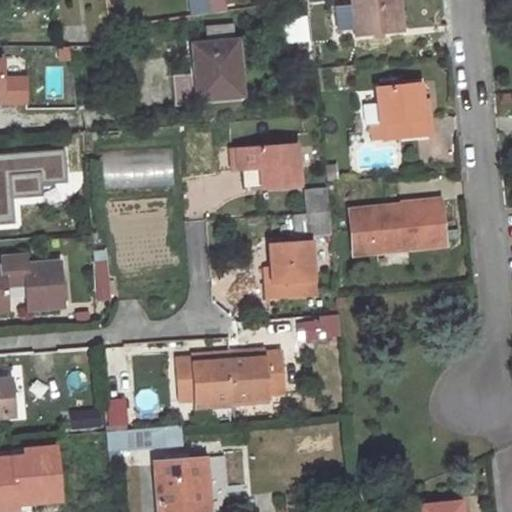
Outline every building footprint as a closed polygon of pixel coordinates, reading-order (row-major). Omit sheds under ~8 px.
[(187,0),(190,16),(208,13),(205,0),(187,0)] [(205,0),(208,13),(225,10),(223,0),(205,0)] [(395,0),(350,0),(354,38),(399,35),(395,0)] [(351,33),(348,6),(332,8),(336,35),(351,33)] [(282,21),(284,44),(308,42),(306,19),(282,21)] [(235,41),(193,45),(195,72),(197,99),(239,95),(235,41)] [(68,46),(58,46),(58,60),(69,59),(68,46)] [(173,102),(197,101),(197,99),(195,72),(171,74),(173,102)] [(25,77),(3,77),(3,98),(0,98),(0,104),(25,104),(25,77)] [(419,84),(376,89),(379,125),(385,125),(387,140),(430,137),(428,120),(423,121),(419,84)] [(260,168),(262,189),(298,187),(296,144),(236,148),(238,170),(251,169),(260,168)] [(102,152),(104,185),(171,181),(169,148),(102,152)] [(238,170),(236,148),(229,149),(230,171),(238,170)] [(63,150),(0,154),(0,223),(12,223),(10,198),(8,175),(39,173),(40,184),(66,182),(63,150)] [(251,169),(253,190),(262,189),(260,168),(251,169)] [(8,175),(10,198),(41,195),(40,184),(39,173),(8,175)] [(302,194),(304,215),(327,214),(325,192),(302,194)] [(438,202),(348,212),(353,254),(442,244),(438,202)] [(304,215),(306,238),(329,236),(327,214),(304,215)] [(270,269),(271,285),(264,286),(265,302),(313,298),(309,244),(268,246),(270,269)] [(107,250),(92,251),(96,301),(111,300),(107,250)] [(57,264),(0,267),(0,310),(5,310),(3,283),(25,282),(27,308),(61,306),(57,264)] [(262,270),(264,286),(271,285),(270,269),(262,270)] [(228,362),(264,359),(264,354),(264,351),(228,354),(228,362)] [(228,362),(231,400),(268,397),(268,394),(284,393),(280,352),(264,354),(264,359),(228,362)] [(190,364),(228,362),(228,354),(190,356),(190,359),(190,364)] [(194,403),(231,400),(228,362),(190,364),(190,359),(175,360),(178,402),(194,400),(194,403)] [(0,416),(14,416),(11,379),(0,379),(0,416)] [(108,430),(125,429),(123,399),(106,400),(108,430)] [(104,431),(105,452),(181,447),(180,426),(104,431)] [(23,455),(0,457),(0,511),(17,511),(16,505),(59,501),(54,446),(22,449),(23,455)] [(206,459),(210,511),(227,511),(224,458),(206,459)] [(156,511),(210,511),(206,459),(154,463),(156,511)] [(462,511),(461,502),(419,506),(420,511),(462,511)]
